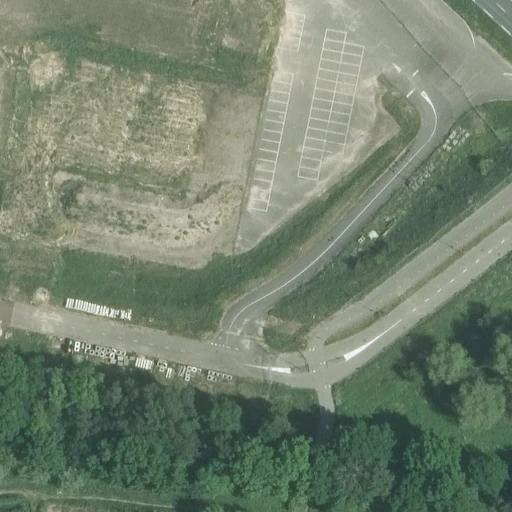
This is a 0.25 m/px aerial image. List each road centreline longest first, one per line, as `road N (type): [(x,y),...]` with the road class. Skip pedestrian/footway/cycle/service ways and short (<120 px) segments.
road 1 (unclassified): [(0,310),(243,364)]
road 2 (unclassified): [(375,338),(511,234)]
road 3 (unclassified): [(243,364),(289,380),(321,379),(363,356),(375,338)]
road 4 (unclassified): [(375,338),(317,356),(243,364)]
